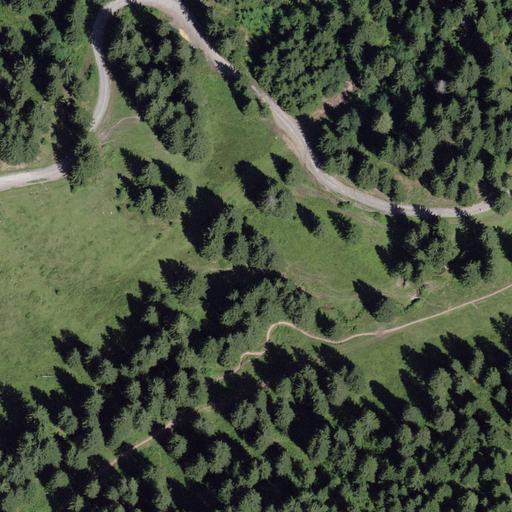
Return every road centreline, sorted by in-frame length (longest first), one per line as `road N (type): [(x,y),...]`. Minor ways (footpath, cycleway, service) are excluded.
road 1 (track): [(511,190),(467,210),(433,212),(387,207),(348,191),(318,171),(277,107),(209,48),(175,3),(154,0)]
road 2 (track): [(131,0),(102,13),(96,41),(105,94),(79,152),(49,171),(0,181)]
